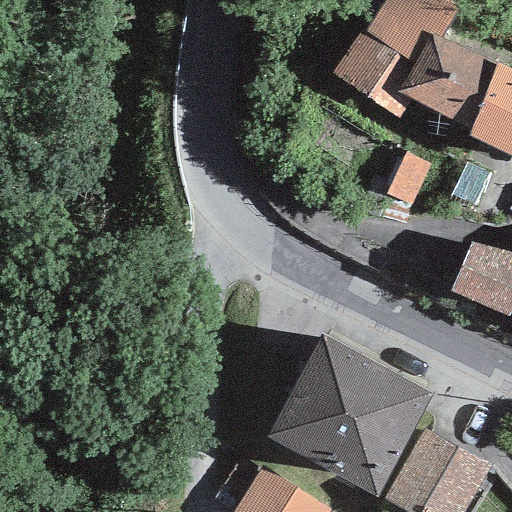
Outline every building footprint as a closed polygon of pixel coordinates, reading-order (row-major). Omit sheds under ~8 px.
[(457,9),(443,0),(384,0),(366,31),(362,26),(330,73),(398,119),(409,99),(396,93),(430,33),(439,37),(457,9)] [(469,129),(496,63),(439,37),(430,33),(396,93),(409,99),(469,129)] [(511,70),(496,63),(469,129),(466,136),(511,157),(511,70)] [(386,189),(405,200),(425,163),(405,153),(386,189)] [(510,316),(511,310),(511,253),(469,242),(449,291),(510,316)] [(431,395),(319,335),(264,437),(376,497),(431,395)] [(408,511),(461,511),(488,465),(424,429),(385,498),(408,511)] [(327,511),(328,511),(257,468),(230,511),(327,511)]
